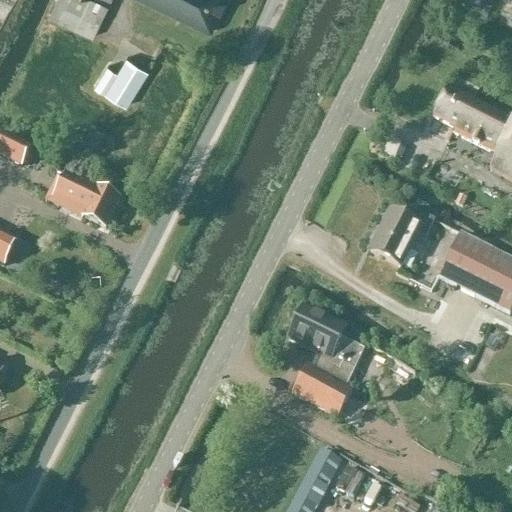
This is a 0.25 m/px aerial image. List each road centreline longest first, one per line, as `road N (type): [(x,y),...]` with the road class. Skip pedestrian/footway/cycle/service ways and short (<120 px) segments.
road 1 (unclassified): [(18,511),(275,0)]
road 2 (tertiary): [(143,511),(400,0)]
